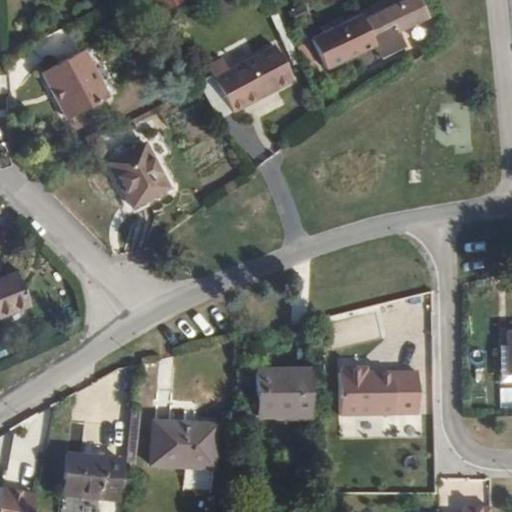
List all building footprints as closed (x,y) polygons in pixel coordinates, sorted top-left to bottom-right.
[(423,0),(419,0),(399,7),(403,16),(380,25),(369,28),(366,21),(315,39),(325,71),(377,52),(382,66),(408,57),(403,38),(432,28),(423,0)] [(403,16),(399,7),(377,15),(380,25),(403,16)] [(42,64),(77,52),(70,34),(36,46),(42,64)] [(117,97),(91,47),(52,66),(80,117),(117,97)] [(216,78),(235,115),(282,90),(297,83),(277,47),(216,78)] [(282,90),(235,115),(245,134),(293,108),(282,90)] [(118,140),(99,154),(105,163),(124,150),(118,140)] [(179,188),(155,147),(121,165),(146,207),(179,188)] [(481,190),(480,172),(460,173),(461,190),(481,190)] [(48,297),(29,267),(0,284),(0,286),(16,314),(48,297)] [(511,326),(510,327),(509,340),(502,340),(500,378),(511,378),(511,326)] [(375,369),(366,369),(366,362),(341,362),(341,410),(392,409),(392,367),(375,367),(375,369)] [(315,411),(314,369),(259,369),(258,411),(315,411)] [(127,413),(126,449),(135,450),(136,413),(127,413)] [(226,463),(228,421),(173,417),(171,460),(226,463)] [(133,491),(136,454),(80,448),(77,485),(133,491)] [(0,511),(30,511),(34,494),(0,486),(0,511)]
